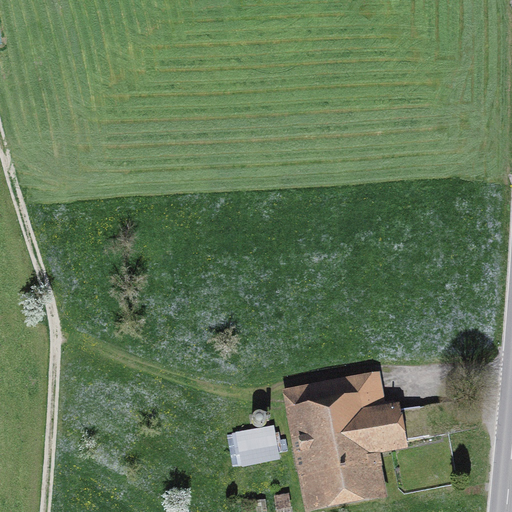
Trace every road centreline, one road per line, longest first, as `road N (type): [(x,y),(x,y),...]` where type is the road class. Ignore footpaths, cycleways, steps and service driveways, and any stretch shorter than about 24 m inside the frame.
road 1 (track): [(0,133),(53,316),(43,511)]
road 2 (track): [(53,316),(125,365),(241,397),(391,369)]
